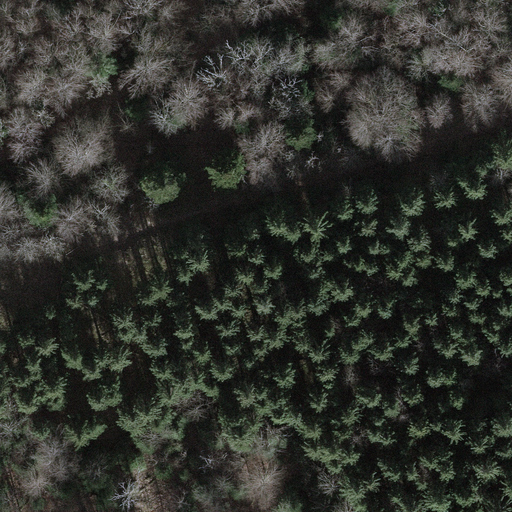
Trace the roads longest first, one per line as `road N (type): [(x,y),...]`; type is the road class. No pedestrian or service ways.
road 1 (track): [(511,108),(0,256)]
road 2 (track): [(0,151),(290,0)]
